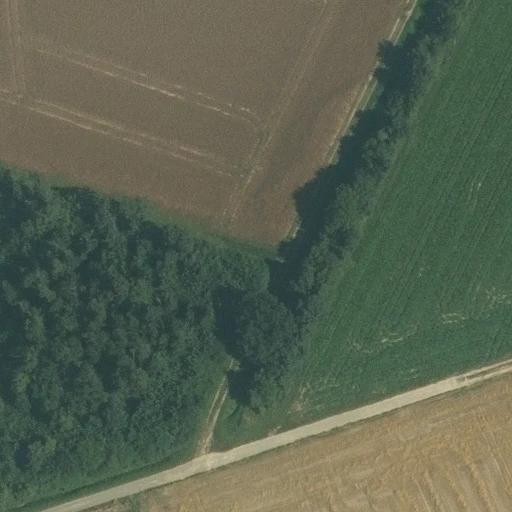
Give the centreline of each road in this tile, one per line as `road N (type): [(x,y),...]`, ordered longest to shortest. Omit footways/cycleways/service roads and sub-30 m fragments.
road 1 (track): [(181,472),(411,0)]
road 2 (track): [(81,511),(181,472),(511,382)]
